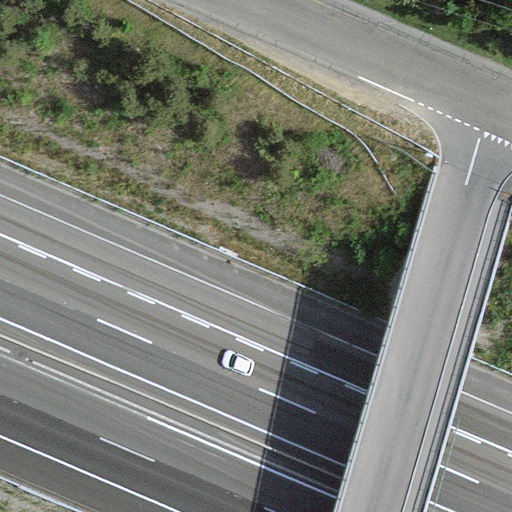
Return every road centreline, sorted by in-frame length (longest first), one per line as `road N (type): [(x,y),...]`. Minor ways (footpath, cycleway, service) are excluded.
road 1 (motorway): [(511,491),(0,271)]
road 2 (unclassified): [(492,108),(381,511)]
road 3 (tertiary): [(240,0),(492,108)]
road 4 (motorway): [(0,407),(242,511)]
